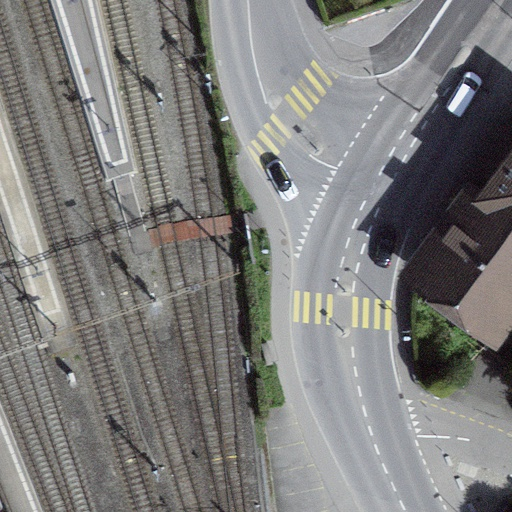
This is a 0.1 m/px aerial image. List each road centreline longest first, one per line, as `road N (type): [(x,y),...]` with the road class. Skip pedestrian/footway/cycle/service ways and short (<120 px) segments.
road 1 (primary): [(382,191),(347,278),(341,345),(349,384),(407,511)]
road 2 (tertiary): [(382,191),(288,121),(265,84),(246,0)]
road 3 (primary): [(502,0),(382,191)]
